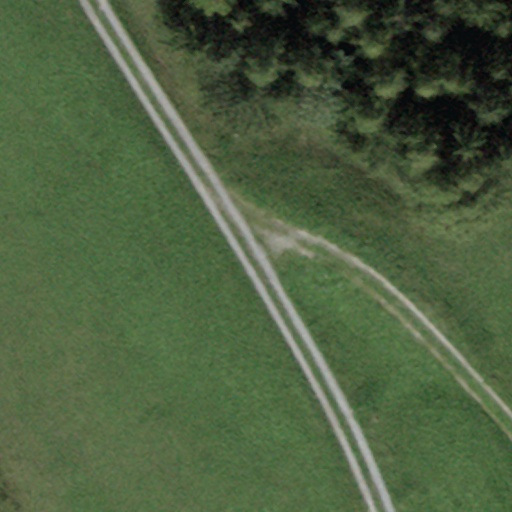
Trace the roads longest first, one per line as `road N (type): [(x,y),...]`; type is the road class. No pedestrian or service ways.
road 1 (track): [(383,511),(367,463),(311,360),(90,0)]
road 2 (track): [(511,422),(377,280),(287,240),(236,235)]
